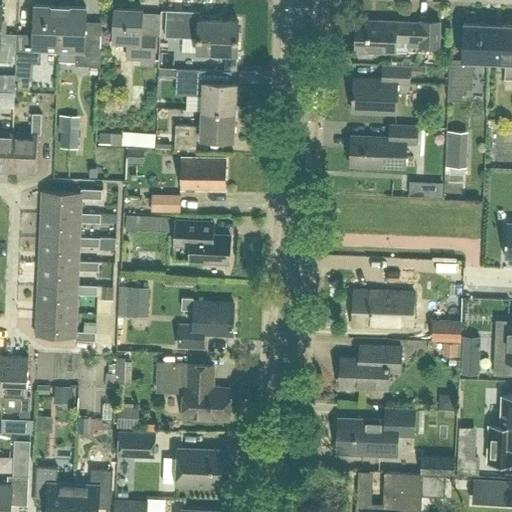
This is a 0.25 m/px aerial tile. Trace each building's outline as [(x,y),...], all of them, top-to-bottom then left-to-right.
[(3,4),(0,3),(0,61),(16,62),(18,34),(1,34),(3,4)] [(34,35),(18,34),(16,62),(41,63),(42,49),(59,50),(61,6),(35,5),(34,35)] [(61,6),(59,50),(77,50),(76,64),(100,65),(101,38),(85,37),(86,7),(61,6)] [(128,58),(155,59),(156,36),(142,35),(143,10),(114,8),(113,41),(128,42),(128,58)] [(198,51),(238,53),(239,21),(199,19),(200,11),(167,10),(166,36),(198,37),(198,51)] [(440,22),(376,19),(376,22),(355,21),(354,51),(395,52),(396,36),(407,37),(407,45),(439,47),(440,22)] [(489,61),(491,25),(463,23),(461,59),(449,59),(448,73),(447,100),(462,101),(463,86),(461,86),(462,76),(473,76),(473,60),(489,61)] [(511,25),(491,25),(489,61),(505,61),(504,90),(511,89),(511,25)] [(182,40),(165,39),(164,63),(181,64),(182,40)] [(0,89),(14,90),(15,62),(1,61),(0,80),(0,89)] [(381,65),(381,78),(353,77),(351,110),(396,112),(397,82),(410,83),(411,66),(381,65)] [(202,109),(234,111),(236,82),(203,81),(203,83),(199,82),(199,69),(178,68),(177,92),(203,93),(202,109)] [(137,105),(153,100),(148,81),(131,86),(137,105)] [(234,111),(202,109),(201,125),(175,124),(174,148),(195,149),(196,136),(201,136),(201,138),(233,139),(234,111)] [(13,131),(11,172),(36,173),(38,134),(42,134),(42,113),(32,112),(31,132),(13,131)] [(62,121),(60,145),(78,146),(79,122),(62,121)] [(349,164),(406,166),(407,143),(416,143),(417,125),(389,123),(389,136),(350,134),(349,164)] [(0,171),(11,172),(13,131),(0,130),(0,171)] [(128,131),(127,143),(155,144),(155,132),(128,131)] [(182,189),(225,189),(225,158),(182,158),(182,189)] [(81,216),(82,211),(82,198),(102,198),(102,188),(81,188),(81,191),(42,190),(41,214),(81,216)] [(153,194),(153,211),(180,211),(180,195),(153,194)] [(101,212),(82,211),(81,216),(41,214),(40,238),(81,240),(81,235),(81,222),(101,222),(101,212)] [(140,214),(126,213),(126,228),(140,229),(140,214)] [(170,215),(155,215),(154,230),(169,230),(170,215)] [(229,262),(230,235),(213,234),(213,222),(175,220),(174,244),(190,245),(189,260),(229,262)] [(100,236),(81,235),(81,240),(40,238),(39,262),(79,264),(80,259),(80,246),(100,246),(100,236)] [(99,260),(80,259),(79,264),(39,262),(38,286),(78,288),(78,283),(79,270),(99,271),(99,260)] [(386,281),(398,281),(398,271),(386,271),(386,281)] [(98,284),(78,283),(78,288),(38,286),(37,310),(77,312),(78,293),(98,294),(98,284)] [(351,324),(414,326),(415,290),(353,288),(351,324)] [(444,339),(458,340),(460,340),(462,299),(448,299),(447,319),(434,318),(433,339),(444,339)] [(204,333),(232,334),(234,302),(194,300),(193,324),(179,323),(178,346),(202,347),(202,348),(203,348),(204,333)] [(76,330),(77,312),(37,310),(36,335),(74,337),(74,340),(96,341),(96,330),(76,330)] [(511,320),(508,321),(507,338),(495,337),(493,373),(511,374),(511,320)] [(458,355),(458,340),(444,339),(444,354),(458,355)] [(340,385),(388,387),(388,371),(401,371),(402,346),(359,344),(359,345),(368,346),(368,357),(341,356),(340,385)] [(463,351),(462,372),(477,373),(478,352),(463,351)] [(29,356),(4,355),(3,395),(21,396),(20,416),(29,416),(30,395),(27,395),(29,356)] [(133,381),(134,360),(116,355),(116,361),(109,361),(108,370),(106,370),(106,385),(115,385),(116,380),(133,381)] [(213,364),(189,363),(188,386),(184,386),(183,416),(229,418),(230,388),(212,387),(213,364)] [(511,393),(503,393),(501,423),(489,423),(488,462),(511,463),(511,393)] [(415,407),(385,406),(385,418),(338,416),(337,452),(397,455),(398,434),(414,435),(415,416),(456,418),(456,410),(415,407)] [(51,413),(35,413),(35,429),(51,429),(51,413)] [(123,431),(122,455),(154,456),(155,432),(123,431)] [(421,454),(420,472),(457,472),(457,455),(457,444),(440,443),(440,455),(421,454)] [(228,450),(178,448),(176,483),(226,485),(228,450)] [(72,511),(74,482),(58,481),(58,467),(36,466),(34,496),(36,496),(36,495),(47,495),(46,511),(72,511)] [(74,482),(72,511),(98,511),(99,498),(111,498),(111,500),(112,500),(113,470),(91,469),(90,483),(74,482)] [(420,511),(423,472),(384,470),(382,511),(372,511),(372,502),(357,501),(356,511),(420,511)] [(0,483),(0,511),(11,511),(11,504),(28,505),(29,476),(7,475),(7,484),(0,483)] [(168,511),(167,494),(149,495),(150,511),(168,511)] [(116,500),(115,511),(147,511),(148,501),(116,500)] [(341,511),(341,503),(324,503),(323,511),(341,511)]
